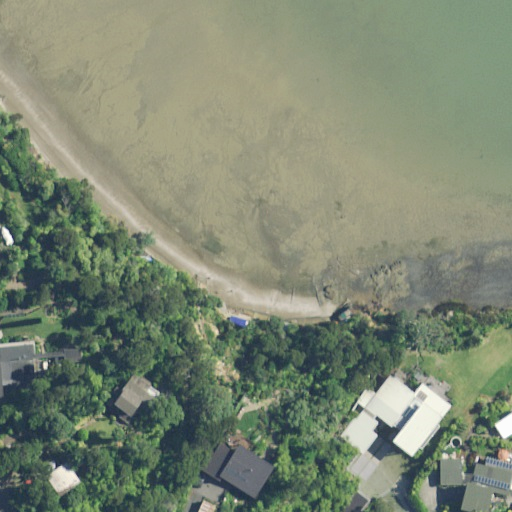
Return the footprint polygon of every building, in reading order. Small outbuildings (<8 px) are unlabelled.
[(35,383),(34,361),(62,359),(61,342),(32,344),(1,346),(2,357),(0,356),(0,401),(5,401),(4,385),(35,383)] [(151,411),(164,392),(129,369),(107,402),(113,406),(111,410),(114,412),(130,423),(142,405),(151,411)] [(362,413),(342,441),(365,457),(379,438),(373,434),(379,426),(375,423),(378,419),(384,424),(394,432),(396,429),(404,435),(396,444),(414,458),(453,409),(423,386),(415,397),(395,381),(387,390),(379,384),(361,406),(367,411),(363,415),(362,413)] [(511,433),(511,411),(495,423),(505,438),(511,433)] [(246,478),(252,466),(262,471),(280,434),(256,423),(246,445),(242,443),(229,470),(246,478)] [(511,462),(476,454),(474,464),(468,488),(463,509),(473,511),(488,511),(494,492),(511,496),(511,462)] [(464,459),(442,458),(441,484),(463,484),(464,459)] [(83,482),(70,461),(50,474),(63,495),(83,482)] [(227,511),(228,510),(205,500),(199,511),(227,511)]
